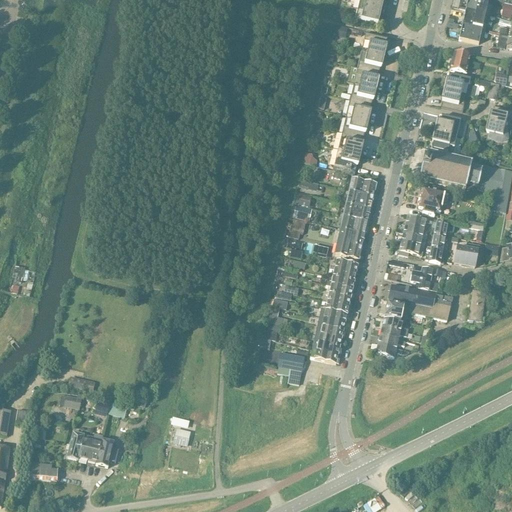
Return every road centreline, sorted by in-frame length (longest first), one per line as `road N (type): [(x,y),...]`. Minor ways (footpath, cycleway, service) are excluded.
road 1 (tertiary): [(340,408),(429,42)]
road 2 (tertiary): [(364,471),(511,398)]
